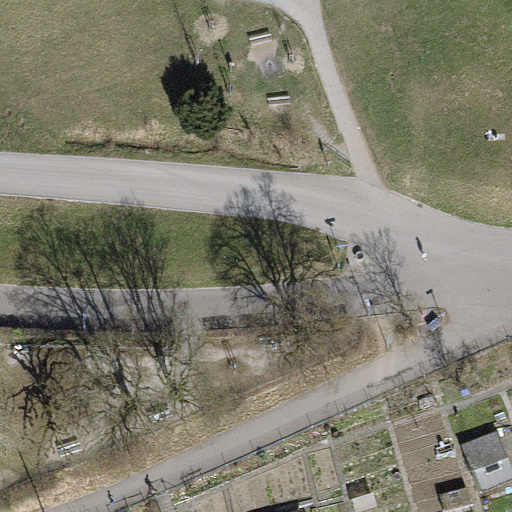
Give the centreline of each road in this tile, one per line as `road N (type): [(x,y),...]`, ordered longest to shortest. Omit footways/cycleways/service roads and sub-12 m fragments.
road 1 (residential): [(0,173),(333,205),(404,230),(471,278)]
road 2 (residential): [(471,278),(191,311),(0,304)]
road 3 (track): [(375,216),(311,0)]
